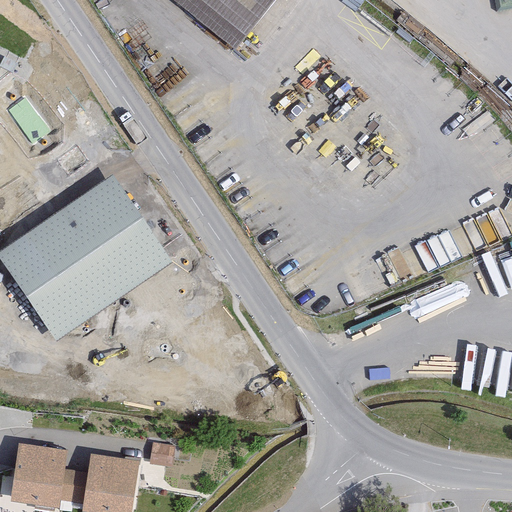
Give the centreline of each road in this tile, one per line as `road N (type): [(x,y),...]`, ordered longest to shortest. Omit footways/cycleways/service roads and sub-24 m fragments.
road 1 (tertiary): [(57,0),(307,370),(368,439)]
road 2 (unknown): [(227,251),(72,355),(53,355),(0,329)]
road 3 (tertiary): [(368,439),(428,464),(511,477)]
